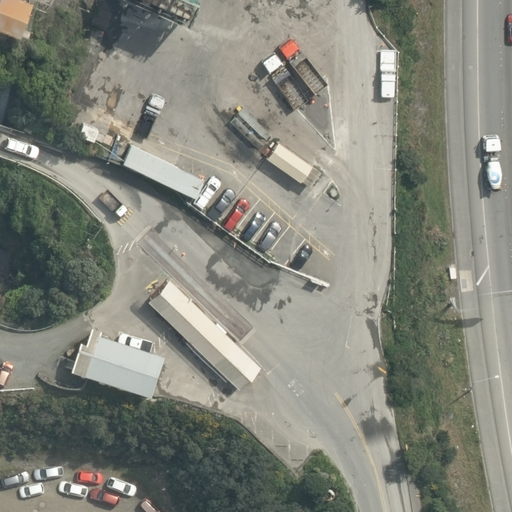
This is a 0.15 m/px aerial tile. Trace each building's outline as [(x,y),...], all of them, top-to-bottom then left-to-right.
[(28,31),(21,28),(29,7),(10,0),(0,0),(0,41),(14,46),(16,40),(24,43),(28,31)] [(102,0),(100,8),(178,41),(195,0),(102,0)] [(69,111),(59,134),(97,150),(107,127),(69,111)] [(136,143),(124,167),(194,203),(207,179),(136,143)] [(277,143),(264,163),(298,186),(312,165),(277,143)] [(167,276),(146,297),(238,386),(258,364),(167,276)] [(164,361),(101,340),(102,334),(92,331),(86,349),(81,347),(71,375),(151,402),(164,361)]
